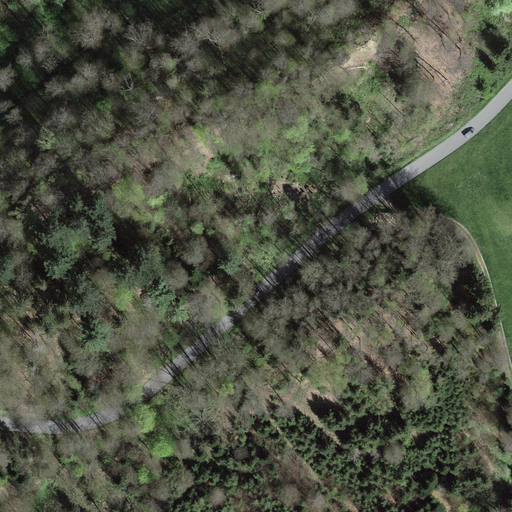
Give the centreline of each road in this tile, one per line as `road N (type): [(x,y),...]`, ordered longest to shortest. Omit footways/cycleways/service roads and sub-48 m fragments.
road 1 (unclassified): [(0,413),(103,411),(209,335),(335,220),(471,125),(511,84)]
road 2 (track): [(511,381),(471,237),(446,213),(374,193)]
